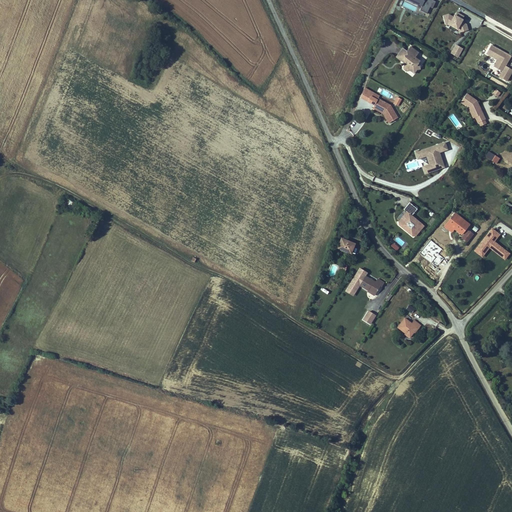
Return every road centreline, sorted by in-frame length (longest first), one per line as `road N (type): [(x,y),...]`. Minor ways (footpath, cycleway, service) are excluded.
road 1 (track): [(397,374),(114,213),(20,170),(0,175)]
road 2 (tertiary): [(266,0),(377,243),(456,327)]
road 3 (track): [(329,511),(366,414),(397,374),(456,327)]
